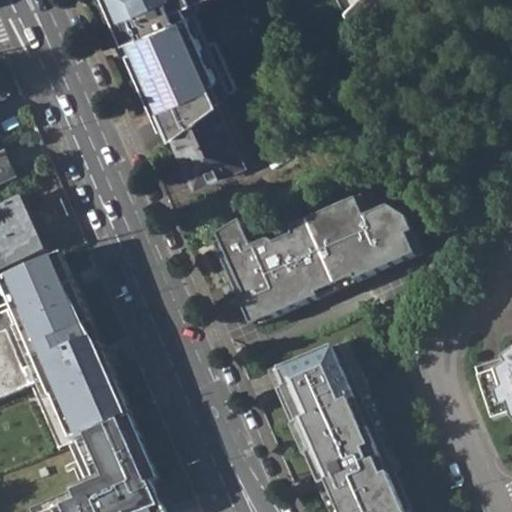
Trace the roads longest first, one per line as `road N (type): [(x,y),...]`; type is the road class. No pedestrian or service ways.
road 1 (primary): [(29,0),(256,511)]
road 2 (residential): [(511,275),(460,318),(440,350),(441,379),(494,509)]
